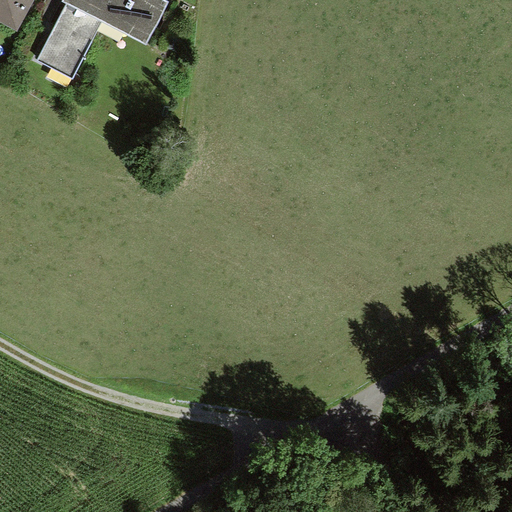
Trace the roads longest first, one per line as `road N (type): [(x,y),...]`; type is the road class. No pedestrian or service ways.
road 1 (track): [(0,340),(59,380),(214,420),(328,421),(494,511)]
road 2 (unclassified): [(511,316),(164,511)]
